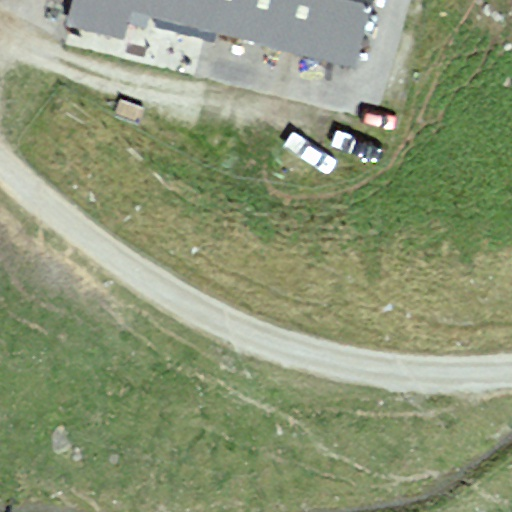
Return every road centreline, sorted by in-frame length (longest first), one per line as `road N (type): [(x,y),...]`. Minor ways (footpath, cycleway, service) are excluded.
road 1 (track): [(511,370),(342,363),(231,327),(119,263),(0,168)]
road 2 (track): [(391,0),(358,133),(119,80),(0,38)]
